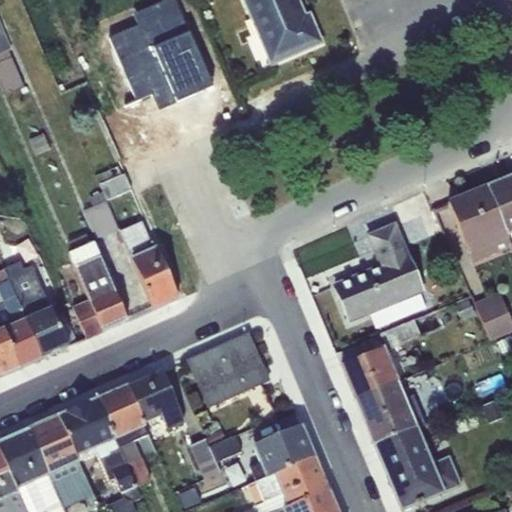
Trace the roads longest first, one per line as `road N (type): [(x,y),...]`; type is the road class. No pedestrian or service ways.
road 1 (residential): [(449,0),(404,17),(384,62),(286,106),(276,123),(179,164),(215,249)]
road 2 (residential): [(255,233),(511,121)]
road 3 (residential): [(238,306),(0,420)]
road 4 (residential): [(278,290),(372,511)]
